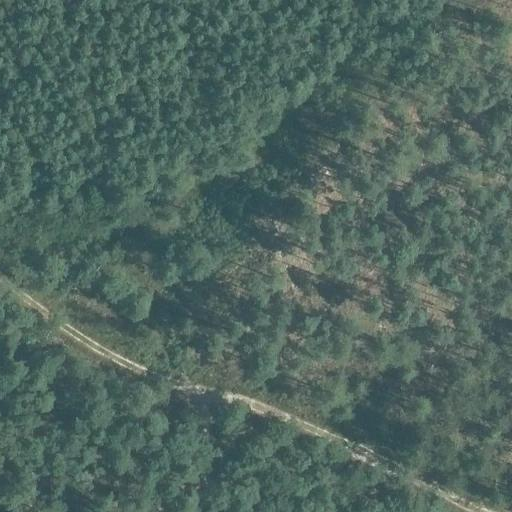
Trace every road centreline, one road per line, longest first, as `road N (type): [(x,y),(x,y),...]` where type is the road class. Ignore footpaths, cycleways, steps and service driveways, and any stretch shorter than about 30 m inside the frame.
road 1 (track): [(205,395),(258,404),(485,511)]
road 2 (track): [(0,256),(84,338),(205,395)]
